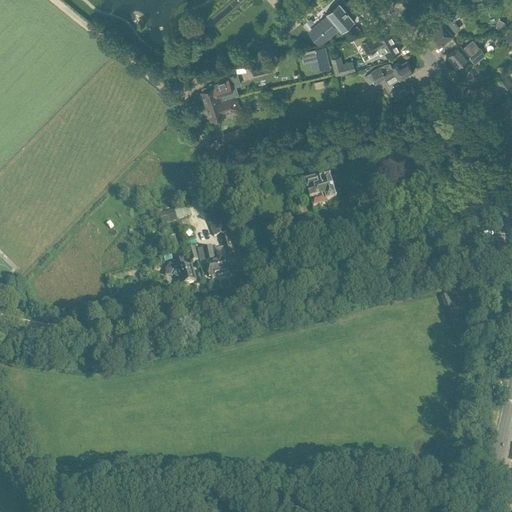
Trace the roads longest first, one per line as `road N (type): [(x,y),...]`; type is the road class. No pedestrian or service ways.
road 1 (residential): [(249,298),(190,112),(55,4)]
road 2 (unclassified): [(249,298),(481,236),(511,235)]
road 3 (unclassified): [(0,317),(67,330),(121,329),(249,298)]
road 4 (unclassified): [(501,156),(390,0)]
road 5 (residential): [(485,511),(511,393)]
